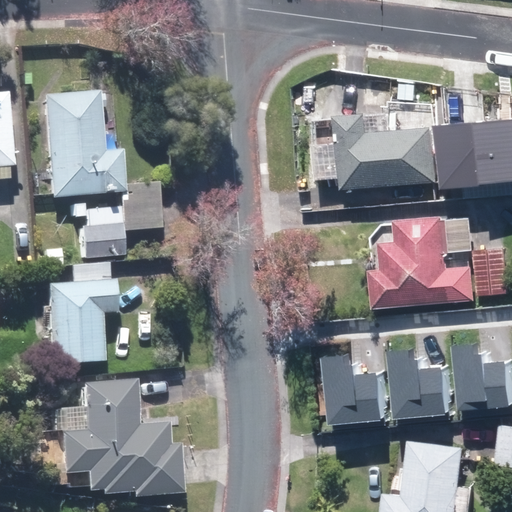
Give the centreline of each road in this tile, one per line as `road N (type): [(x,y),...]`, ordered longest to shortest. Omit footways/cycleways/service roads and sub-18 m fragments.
road 1 (residential): [(218,4),(248,378),(243,511)]
road 2 (residential): [(511,42),(218,4)]
